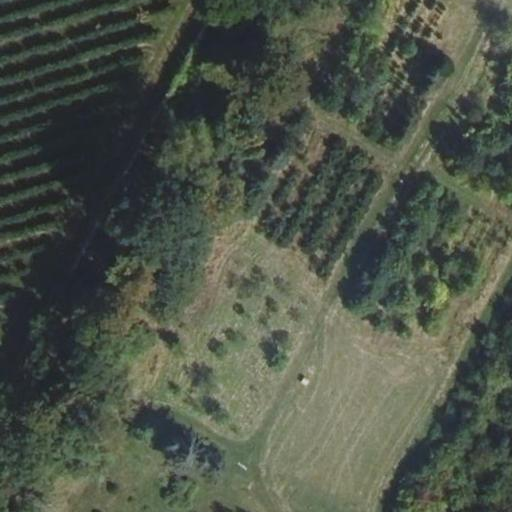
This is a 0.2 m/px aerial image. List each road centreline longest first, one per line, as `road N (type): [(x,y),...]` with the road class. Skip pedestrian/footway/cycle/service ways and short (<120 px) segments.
road 1 (track): [(355,0),(85,511)]
road 2 (track): [(190,0),(0,342)]
road 3 (track): [(402,511),(511,304)]
road 4 (track): [(158,373),(242,437),(275,496),(296,511)]
